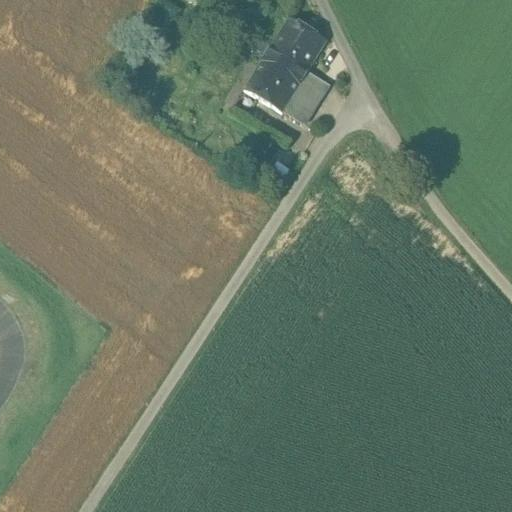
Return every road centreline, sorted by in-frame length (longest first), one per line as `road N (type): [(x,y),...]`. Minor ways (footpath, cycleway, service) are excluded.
road 1 (unclassified): [(84,511),(331,134),(376,105)]
road 2 (residential): [(511,290),(433,202),(376,105)]
